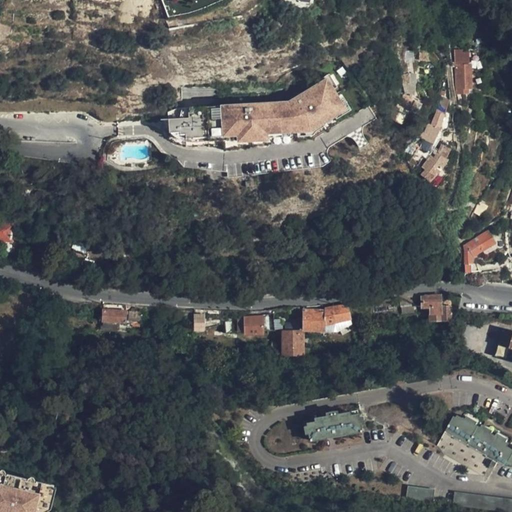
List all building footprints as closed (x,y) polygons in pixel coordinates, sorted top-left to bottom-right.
[(456,95),(463,95),(462,91),(466,91),(469,91),(469,55),(463,55),(463,51),(455,51),(456,95)] [(405,90),(417,90),(417,73),(405,73),(405,90)] [(312,135),(344,115),(326,85),(293,105),(293,103),(221,107),(221,109),(207,109),(207,112),(188,113),(188,118),(167,119),(168,132),(180,132),(180,134),(186,134),(186,138),(209,137),(209,141),(238,140),(238,142),(268,140),(267,137),(312,135)] [(416,101),(405,95),(403,98),(414,105),(416,101)] [(403,98),(398,105),(410,113),(413,108),(414,105),(403,98)] [(441,100),(432,125),(441,128),(449,106),(447,105),(448,102),(441,100)] [(389,118),(398,105),(392,102),(384,114),(389,118)] [(410,113),(398,105),(389,118),(401,126),(410,113)] [(223,151),(225,151),(230,147),(245,145),(270,142),(283,139),(315,135),(327,129),(346,118),(344,115),(312,135),(267,137),(268,140),(238,142),(238,140),(209,141),(209,137),(186,138),(186,134),(180,134),(180,132),(168,132),(167,119),(160,120),(160,122),(160,124),(161,127),(162,130),(163,133),(166,137),(169,140),(176,144),(184,147),(190,149),(200,150),(208,151),(216,151),(223,151)] [(230,147),(225,151),(229,151),(235,151),(255,148),(314,142),(348,121),(346,118),(327,129),(315,135),(283,139),(270,142),(245,145),(230,147)] [(444,159),(449,152),(441,147),(432,160),(429,159),(422,168),(425,171),(422,175),(431,181),(440,171),(446,162),(444,159)] [(178,188),(178,176),(170,176),(170,171),(153,171),(153,176),(145,177),(145,189),(178,188)] [(0,222),(0,239),(10,241),(12,228),(3,227),(3,223),(0,222)] [(488,231),(466,245),(470,251),(473,256),(495,242),(488,231)] [(470,251),(463,252),(464,272),(470,271),(473,256),(470,251)] [(450,320),(450,306),(447,306),(441,306),(441,295),(421,296),(421,306),(429,306),(430,320),(450,320)] [(351,318),(348,304),(333,305),(333,306),(325,307),(325,309),(303,309),(302,329),(326,330),(325,325),(351,318)] [(102,320),(126,322),(126,310),(103,309),(102,320)] [(204,330),(204,317),(195,317),(194,330),(204,330)] [(263,317),(244,317),(244,330),(244,334),(263,333),(263,317)] [(511,329),(505,327),(497,356),(505,358),(511,360),(511,329)] [(302,355),(302,335),(298,331),(282,331),(281,354),(302,355)] [(326,412),(315,414),(315,418),(306,419),(306,421),(308,430),(309,438),(360,430),(359,423),(358,414),(358,411),(350,412),(349,409),(337,411),(326,412)] [(454,417),(443,434),(492,461),(498,465),(508,447),(509,444),(507,443),(497,437),(492,434),(481,428),(476,425),(465,419),(463,418),(461,421),(454,417)] [(467,417),(465,419),(476,425),(477,423),(467,417)] [(482,426),(481,428),(492,434),(493,432),(482,426)] [(497,437),(507,443),(508,440),(498,434),(497,437)] [(511,449),(508,447),(498,465),(506,469),(511,470),(511,449)] [(45,476),(45,475),(44,475),(43,474),(0,460),(0,507),(15,511),(21,511),(38,504),(46,479),(46,478),(46,477),(45,476)] [(511,511),(511,498),(453,490),(452,506),(490,511),(511,511)]
